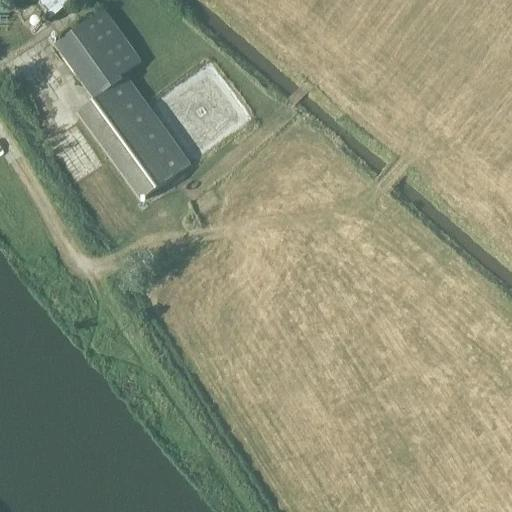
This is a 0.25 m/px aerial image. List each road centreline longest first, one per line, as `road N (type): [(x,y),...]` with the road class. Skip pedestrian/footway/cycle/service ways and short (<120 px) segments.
road 1 (track): [(86,268),(205,234),(326,219),(372,195),(403,162)]
road 2 (track): [(86,268),(246,511)]
road 3 (track): [(16,160),(72,258),(86,268)]
